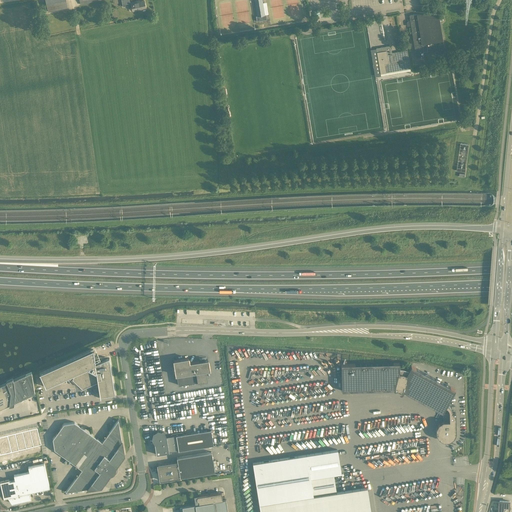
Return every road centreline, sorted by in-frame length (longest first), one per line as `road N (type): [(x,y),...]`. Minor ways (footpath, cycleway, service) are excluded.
road 1 (motorway): [(511,269),(251,275),(0,267)]
road 2 (motorway): [(501,230),(386,229),(198,255),(0,264)]
road 3 (motorway): [(0,281),(248,289),(484,284)]
road 4 (unclassified): [(51,511),(141,492),(122,351),(131,334),(289,333)]
road 5 (unknown): [(257,511),(245,363),(324,363),(334,392),(354,403)]
road 6 (unclassified): [(492,343),(385,326),(289,333)]
road 7 (unclassified): [(289,333),(404,337),(492,353)]
road 8 (unknown): [(354,403),(354,453),(376,483),(448,470)]
road 9 (secondary): [(492,353),(478,511)]
road 10 (secondary): [(481,511),(497,451),(504,356)]
road 11 (unknown): [(207,345),(215,380),(179,388),(167,376),(168,354),(198,345)]
road 12 (unknown): [(131,408),(58,426),(50,439),(60,483)]
